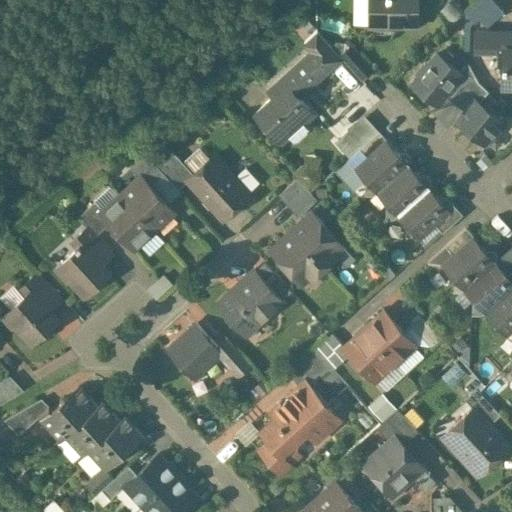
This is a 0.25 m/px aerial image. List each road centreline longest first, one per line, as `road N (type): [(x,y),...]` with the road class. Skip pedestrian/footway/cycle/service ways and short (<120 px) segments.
road 1 (residential): [(251,511),(115,358)]
road 2 (residential): [(115,358),(90,358),(76,342),(134,291),(157,318)]
road 3 (residential): [(480,192),(391,104)]
